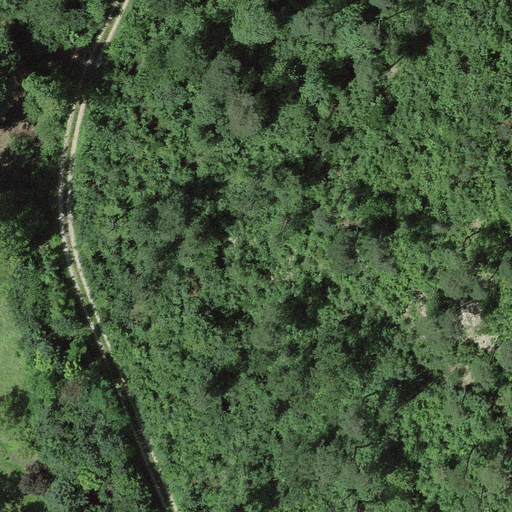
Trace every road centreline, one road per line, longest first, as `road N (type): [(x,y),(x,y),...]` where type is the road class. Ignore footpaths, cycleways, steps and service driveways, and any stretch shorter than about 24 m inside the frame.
road 1 (track): [(177,511),(88,270),(68,190),(75,142),(130,0)]
road 2 (track): [(511,22),(495,73),(483,163),(511,225)]
